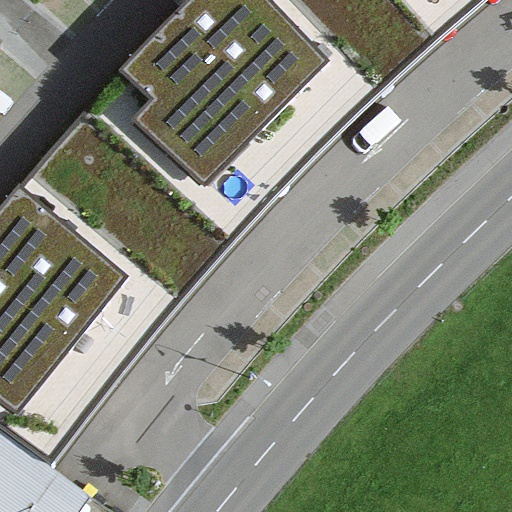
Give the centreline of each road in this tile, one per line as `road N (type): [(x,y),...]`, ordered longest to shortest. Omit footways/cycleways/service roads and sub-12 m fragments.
road 1 (secondary): [(224,511),(386,323),(511,198)]
road 2 (residential): [(0,176),(157,0)]
